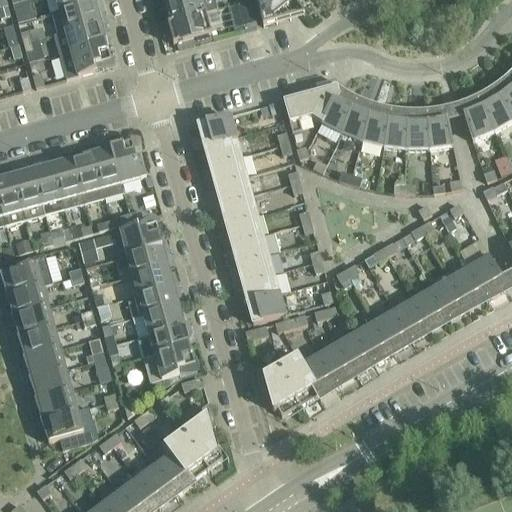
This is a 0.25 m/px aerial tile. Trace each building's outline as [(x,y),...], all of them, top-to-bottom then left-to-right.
[(0,11),(8,9),(5,0),(4,0),(0,1),(0,11)] [(20,0),(10,0),(13,8),(22,6),(20,0)] [(55,0),(60,16),(95,6),(93,0),(55,0)] [(163,9),(166,8),(166,7),(192,0),(163,0),(163,8),(163,9)] [(168,27),(168,28),(206,17),(218,14),(214,0),(192,0),(166,7),(166,8),(169,18),(168,27)] [(295,4),(292,0),(255,0),(264,29),(295,4)] [(13,8),(18,25),(36,20),(32,3),(22,6),(13,8)] [(52,18),(57,38),(106,25),(105,23),(104,20),(103,18),(99,20),(95,6),(60,16),(52,18)] [(239,10),(245,35),(258,31),(251,7),(239,10)] [(0,11),(0,16),(1,22),(11,19),(8,9),(0,11)] [(206,17),(168,28),(174,48),(177,47),(179,53),(214,43),(206,17)] [(54,39),(60,59),(106,46),(102,33),(107,31),(107,29),(106,27),(106,25),(57,38),(54,39)] [(14,30),(5,32),(10,51),(11,51),(19,49),(14,30)] [(21,38),(24,47),(32,45),(30,35),(21,38)] [(32,45),(24,47),(27,57),(35,55),(32,45)] [(106,46),(60,59),(67,84),(96,76),(95,71),(112,67),(106,46)] [(23,61),(19,49),(11,51),(14,63),(23,61)] [(33,80),(36,92),(45,90),(41,78),(33,80)] [(32,94),(28,81),(20,84),(23,96),(32,94)] [(511,87),(509,85),(495,96),(511,121),(511,87)] [(312,121),(322,127),(340,98),(338,90),(284,105),(293,138),(303,135),(300,124),(312,121)] [(511,121),(495,96),(479,105),(495,136),(496,135),(511,125),(511,121)] [(340,137),(342,138),(356,107),(340,98),(322,127),(340,137)] [(495,136),(479,105),(461,113),(473,145),(475,144),(495,136)] [(270,109),(272,119),(281,117),(278,107),(270,109)] [(361,146),(363,146),(372,113),(356,107),(342,138),(361,146)] [(364,147),(385,152),(391,118),(373,113),(372,113),(363,146),(364,147)] [(446,117),(427,119),(430,154),(431,154),(453,150),(446,117)] [(405,154),(407,154),(409,120),(391,118),(385,152),(386,152),(405,154)] [(409,120),(407,154),(430,154),(427,119),(409,120)] [(198,129),(204,150),(237,141),(231,120),(198,129)] [(278,140),(281,150),(289,148),(287,138),(278,140)] [(204,150),(210,170),(242,161),(237,141),(204,150)] [(133,147),(112,153),(121,188),(147,181),(142,163),(137,164),(133,147)] [(289,148),(281,150),(284,160),(292,158),(289,148)] [(93,153),(91,153),(104,203),(124,198),(121,188),(112,153),(101,156),(99,157),(98,152),(95,152),(93,153)] [(297,154),(300,164),(308,162),(306,152),(297,154)] [(83,161),(73,164),(85,208),(104,203),(91,153),(89,154),(86,155),(84,156),(86,160),(83,161)] [(511,172),(506,160),(495,166),(502,181),(511,176),(511,172)] [(210,170),(215,189),(247,180),(242,161),(210,170)] [(54,164),(51,164),(65,214),(85,208),(73,164),(66,166),(60,168),(58,163),(56,163),(54,164)] [(46,171),(33,175),(46,219),(65,214),(51,164),(49,165),(47,166),(46,166),(45,167),(46,171)] [(314,174),(323,178),(327,170),(318,166),(314,174)] [(14,175),(12,175),(26,225),(46,219),(33,175),(31,175),(20,179),(19,174),(17,174),(14,175)] [(7,182),(0,184),(0,207),(6,230),(26,225),(12,175),(10,176),(8,177),(6,178),(7,182)] [(484,178),(487,187),(497,183),(494,175),(484,178)] [(289,179),(292,189),(300,187),(298,177),(289,179)] [(339,185),(350,188),(353,180),(342,177),(339,185)] [(215,189),(221,209),(253,200),(247,180),(215,189)] [(353,180),(350,188),(359,191),(362,183),(353,180)] [(450,187),(452,196),(462,194),(460,185),(450,187)] [(300,187),(292,189),(294,199),(303,197),(300,187)] [(394,198),(405,198),(405,190),(395,189),(394,198)] [(433,190),(434,198),(445,197),(444,189),(433,190)] [(405,190),(405,198),(415,199),(415,190),(405,190)] [(484,196),(487,204),(496,200),(493,192),(484,196)] [(221,209),(226,229),(258,220),(253,200),(221,209)] [(450,214),(455,222),(463,217),(459,209),(450,214)] [(419,215),(424,224),(432,219),(427,210),(419,215)] [(140,215),(130,218),(132,227),(143,224),(140,215)] [(300,219),(303,229),(311,226),(309,217),(300,219)] [(132,227),(130,218),(120,221),(123,230),(132,227)] [(226,229),(231,248),(264,239),(258,220),(226,229)] [(449,221),(442,225),(449,237),(457,233),(449,221)] [(96,229),(99,237),(114,232),(111,225),(96,229)] [(311,226),(303,229),(306,239),(314,236),(311,226)] [(430,226),(420,232),(424,240),(433,235),(434,234),(430,226)] [(81,233),(83,241),(93,238),(91,230),(81,233)] [(121,235),(128,260),(163,251),(157,230),(140,235),(139,230),(121,235)] [(424,240),(420,232),(412,237),(416,244),(424,240)] [(62,233),(50,236),(50,237),(51,238),(51,241),(54,249),(66,246),(62,233)] [(50,235),(40,237),(42,244),(51,241),(51,238),(50,237),(50,236),(50,235)] [(433,235),(424,240),(429,247),(437,242),(433,235)] [(231,248),(237,268),(269,259),(264,239),(231,248)] [(42,244),(44,252),(54,249),(51,241),(42,244)] [(15,246),(18,259),(34,254),(30,242),(15,246)] [(79,247),(84,266),(99,262),(94,243),(79,247)] [(467,271),(468,274),(469,273),(486,302),(506,290),(479,244),(460,256),(468,270),(467,271)] [(392,248),(383,254),(387,261),(397,255),(392,248)] [(128,260),(133,280),(168,270),(165,258),(169,256),(169,254),(168,252),(168,249),(163,251),(128,260)] [(3,254),(5,262),(15,260),(13,251),(3,254)] [(387,261),(383,254),(374,258),(379,266),(387,261)] [(311,258),(314,268),(322,266),(319,256),(311,258)] [(45,259),(2,271),(4,278),(2,279),(0,279),(8,300),(43,290),(43,291),(53,288),(45,260),(46,260),(45,259)] [(237,268),(242,288),(275,279),(269,259),(237,268)] [(322,266),(314,268),(316,278),(325,276),(322,266)] [(133,280),(139,300),(179,289),(178,287),(176,282),(172,284),(168,270),(133,280)] [(355,270),(345,275),(350,283),(359,277),(355,270)] [(69,276),(71,282),(82,279),(81,273),(69,276)] [(469,273),(468,274),(450,284),(467,313),(486,302),(469,273)] [(350,283),(345,275),(337,280),(341,288),(350,283)] [(82,279),(71,282),(73,290),(85,287),(82,279)] [(242,288),(248,308),(280,299),(275,279),(242,288)] [(89,282),(91,292),(99,290),(97,280),(89,282)] [(350,283),(341,288),(344,292),(352,288),(350,283)] [(450,284),(432,295),(448,324),(467,313),(450,284)] [(133,323),(144,320),(179,310),(175,297),(180,296),(180,293),(179,291),(179,289),(139,300),(127,303),(133,323)] [(6,300),(14,320),(14,321),(49,311),(43,291),(43,290),(8,300),(7,300),(6,300)] [(432,295),(413,306),(430,335),(448,324),(432,295)] [(333,306),(331,296),(322,299),(325,309),(333,306)] [(94,301),(97,312),(105,310),(102,299),(94,301)] [(280,299),(248,308),(253,328),(286,319),(280,299)] [(413,306),(394,317),(411,346),(430,335),(413,306)] [(98,312),(101,324),(110,321),(107,309),(98,312)] [(144,320),(150,339),(190,328),(189,326),(188,324),(187,322),(183,323),(179,310),(144,320)] [(12,321),(19,341),(19,342),(55,332),(49,311),(14,321),(14,320),(13,321),(13,320),(12,321)] [(335,312),(325,315),(327,323),(337,320),(335,312)] [(81,318),(83,324),(94,321),(92,315),(81,318)] [(327,323),(325,315),(315,317),(317,326),(327,323)] [(394,317),(375,328),(392,357),(411,346),(394,317)] [(305,320),(295,323),(297,331),(308,328),(305,320)] [(94,321),(83,324),(85,332),(96,329),(94,321)] [(297,331),(295,323),(276,328),(278,337),(297,331)] [(138,342),(144,362),(190,349),(186,336),(191,335),(191,333),(190,330),(190,328),(150,339),(138,342)] [(375,328),(357,338),(374,367),(392,357),(375,328)] [(102,331),(105,341),(113,339),(110,329),(102,331)] [(268,339),(266,331),(246,337),(248,345),(268,339)] [(18,342),(25,362),(25,363),(61,353),(55,332),(19,342),(19,341),(18,342),(18,341),(18,342)] [(357,338),(338,349),(355,378),(374,367),(357,338)] [(190,349),(144,362),(151,388),(180,380),(180,383),(198,378),(190,349)] [(338,349),(319,360),(336,389),(355,378),(338,349)] [(23,362),(31,383),(66,373),(61,353),(25,363),(25,362),(24,362),(23,362)] [(92,359),(94,366),(106,363),(104,356),(92,359)] [(295,357),(274,370),(298,411),(317,400),(301,371),(303,370),(295,357)] [(111,361),(113,371),(121,368),(119,359),(111,361)] [(319,360),(303,370),(301,371),(317,400),(336,389),(319,360)] [(106,363),(94,366),(96,373),(108,370),(106,363)] [(298,411),(274,370),(258,379),(259,382),(264,380),(274,415),(278,413),(282,421),(298,411)] [(29,383),(36,404),(37,404),(72,394),(66,373),(31,383),(30,383),(29,383)] [(182,388),(184,397),(204,391),(202,383),(182,388)] [(35,404),(42,425),(78,415),(72,394),(37,404),(36,404),(35,404)] [(104,401),(106,407),(117,404),(115,398),(104,401)] [(160,407),(165,414),(173,408),(168,401),(160,407)] [(117,404),(106,407),(108,415),(119,412),(117,404)] [(123,406),(128,423),(135,417),(131,404),(123,406)] [(42,425),(41,425),(49,448),(50,447),(60,444),(63,456),(92,448),(98,444),(89,412),(78,415),(42,425)] [(210,412),(181,434),(209,472),(223,462),(215,450),(210,435),(206,419),(212,417),(210,412)] [(151,413),(143,419),(148,426),(157,420),(151,413)] [(148,426),(143,419),(135,425),(140,432),(148,426)] [(163,448),(171,459),(172,459),(192,486),(209,472),(181,434),(163,448)] [(117,438),(108,445),(113,452),(122,446),(117,438)] [(113,452),(108,445),(100,451),(105,458),(113,452)] [(172,459),(171,459),(155,472),(174,499),(192,486),(172,459)] [(82,464),(73,470),(78,477),(87,471),(82,464)] [(78,477),(73,470),(65,476),(70,483),(78,477)] [(155,472),(137,484),(157,511),(174,499),(155,472)] [(137,484),(120,497),(130,511),(156,511),(157,511),(137,484)] [(51,497),(46,490),(38,496),(43,503),(51,497)] [(130,511),(120,497),(102,510),(103,511),(130,511)]
